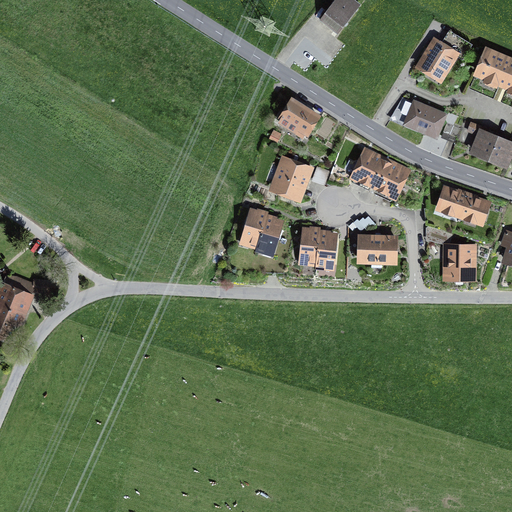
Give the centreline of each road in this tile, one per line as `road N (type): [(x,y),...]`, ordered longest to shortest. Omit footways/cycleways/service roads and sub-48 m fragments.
road 1 (secondary): [(511,189),(404,148),(165,0)]
road 2 (unclassified): [(116,288),(415,297)]
road 3 (residential): [(335,204),(407,221),(415,297)]
road 4 (unclassified): [(0,413),(27,353),(69,305)]
